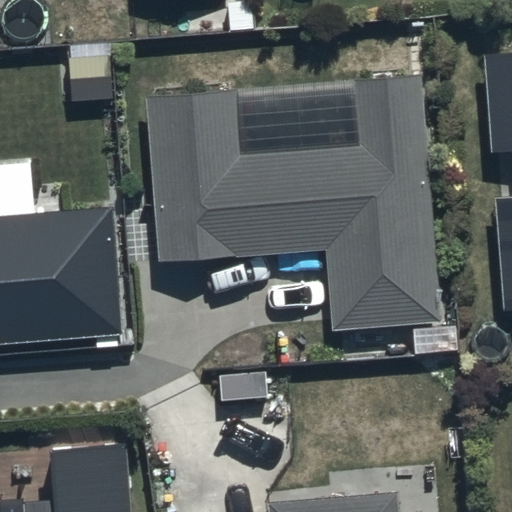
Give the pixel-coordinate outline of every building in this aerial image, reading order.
[(511,55),(486,56),(489,149),(511,147),(511,201),(497,202),(504,308),(511,307),(511,55)] [(239,87),(147,95),(161,265),(329,251),(335,333),(443,324),(422,78),(356,84),(361,144),(245,154),(239,87)] [(0,339),(122,330),(111,203),(0,212),(0,339)] [(132,511),(127,447),(53,450),(56,504),(0,506),(0,511),(132,511)] [(271,504),(271,511),(401,511),(400,494),(271,504)]
